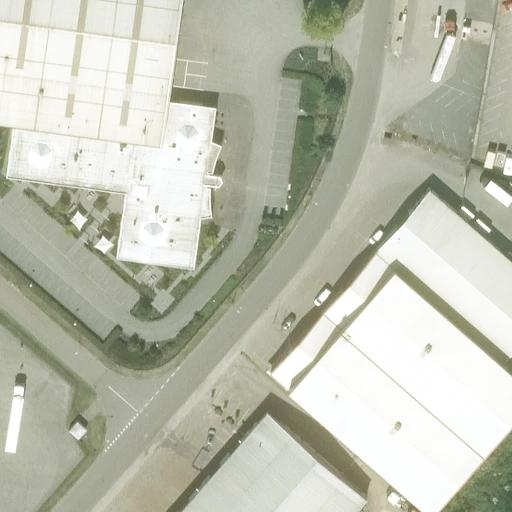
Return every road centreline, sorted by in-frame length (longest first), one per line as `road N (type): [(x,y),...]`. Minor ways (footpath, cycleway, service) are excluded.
road 1 (unclassified): [(149,424),(289,265),(345,168),(380,0)]
road 2 (unclassified): [(149,424),(0,292)]
